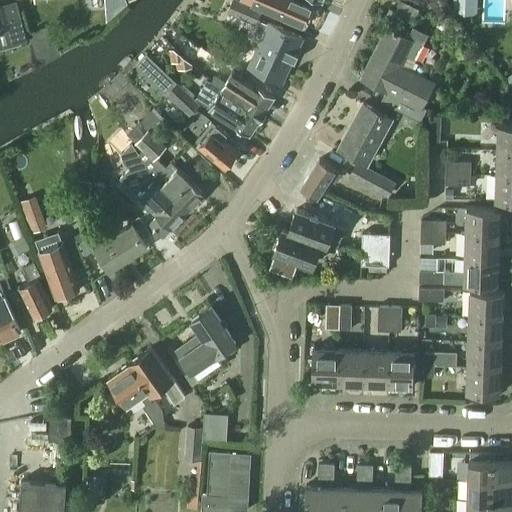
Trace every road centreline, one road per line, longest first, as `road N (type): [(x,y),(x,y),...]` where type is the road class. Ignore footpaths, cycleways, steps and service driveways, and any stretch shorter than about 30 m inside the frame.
road 1 (residential): [(0,402),(222,227)]
road 2 (residential): [(222,227),(292,129),(358,0)]
road 3 (residential): [(511,431),(279,425)]
road 4 (residential): [(279,425),(283,359),(222,227)]
